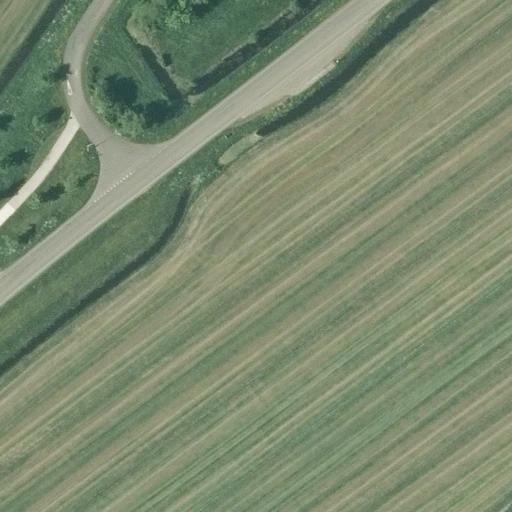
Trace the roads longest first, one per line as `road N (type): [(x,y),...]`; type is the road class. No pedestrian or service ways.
road 1 (secondary): [(136,181),(372,0)]
road 2 (unclassified): [(136,181),(79,112),(70,86),(74,44),(103,0)]
road 3 (secondary): [(0,291),(136,181)]
